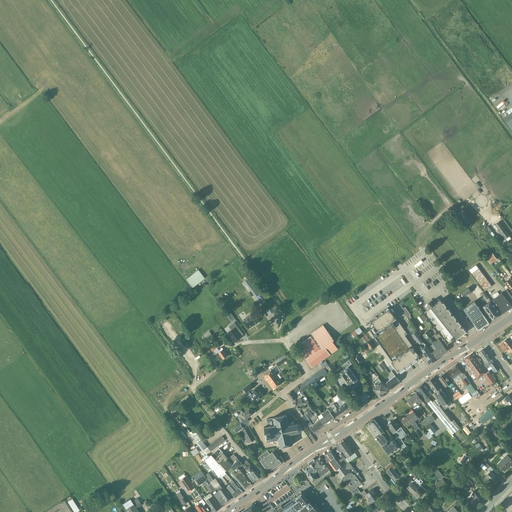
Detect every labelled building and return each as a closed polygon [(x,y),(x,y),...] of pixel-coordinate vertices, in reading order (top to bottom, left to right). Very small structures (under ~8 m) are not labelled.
[(511,111),(503,119),(506,122),(510,129),(511,127),(511,111)] [(470,222),(463,213),(458,217),(465,226),(470,222)] [(497,230),(505,240),(510,236),(499,222),(495,225),(498,230),(497,230)] [(491,264),(497,260),(493,253),(486,258),(491,264)] [(492,286),(476,265),(469,270),(485,291),(492,286)] [(198,270),(186,279),(193,287),(204,278),(198,270)] [(244,282),(256,297),(262,293),(250,277),(244,282)] [(461,293),(464,297),(471,291),(469,287),(461,293)] [(492,300),(503,314),(511,307),(511,303),(503,292),(492,300)] [(449,324),(456,319),(441,300),(432,306),(429,302),(425,306),(428,309),(423,313),(437,333),(438,333),(449,324)] [(464,309),(473,322),(479,330),(489,323),(474,301),(464,309)] [(492,320),(501,314),(491,301),(483,307),(492,320)] [(274,306),(266,311),(269,315),(277,310),(274,306)] [(406,307),(404,308),(402,310),(407,317),(410,315),(411,315),(406,307)] [(392,361),(399,372),(405,368),(411,364),(417,359),(416,357),(419,356),(420,356),(405,335),(407,334),(390,309),(372,321),(375,326),(370,330),(392,361)] [(246,317),(243,319),(249,328),(258,322),(253,313),(246,317)] [(465,331),(456,319),(449,324),(458,337),(465,331)] [(235,343),(241,338),(237,332),(240,330),(234,323),(229,327),(232,331),(228,334),(235,343)] [(458,337),(449,324),(438,333),(448,345),(448,344),(450,343),(449,342),(453,340),(454,341),(456,339),(458,337)] [(306,359),(307,359),(313,367),(330,355),(338,349),(332,341),(334,340),(323,325),(312,333),(313,335),(311,337),(301,344),(306,350),(304,351),(307,355),(305,356),(305,357),(306,359)] [(209,331),(203,335),(206,340),(213,335),(209,331)] [(428,331),(420,336),(425,342),(428,346),(433,342),(430,338),(428,340),(427,339),(432,336),(428,331)] [(357,334),(353,336),(354,337),(355,337),(360,344),(360,345),(361,344),(361,343),(366,340),(365,339),(366,338),(363,335),(363,336),(361,332),(357,335),(357,334)] [(416,332),(412,335),(421,346),(420,347),(421,349),(420,350),(430,364),(437,360),(436,358),(427,345),(426,345),(423,341),(416,332)] [(360,344),(355,337),(354,337),(352,339),(351,338),(350,339),(348,340),(354,349),(355,348),(360,344)] [(429,347),(433,352),(437,358),(447,351),(443,345),(439,339),(429,347)] [(511,345),(507,339),(500,345),(505,351),(507,350),(509,352),(511,349),(511,345)] [(354,349),(348,340),(346,341),(345,342),(346,343),(343,345),(348,353),(353,349),(354,349)] [(368,340),(365,344),(371,349),(374,345),(368,340)] [(217,348),(220,346),(217,342),(210,347),(213,352),(214,351),(217,348)] [(223,360),(223,359),(228,356),(223,349),(222,348),(220,349),(221,350),(219,351),(217,348),(214,351),(216,354),(215,355),(220,361),(223,360)] [(486,363),(491,359),(484,349),(479,353),(486,362),(486,363)] [(369,354),(367,355),(368,355),(373,362),(374,364),(377,361),(376,360),(379,358),(377,355),(377,354),(375,351),(375,352),(374,351),(369,354)] [(487,372),(485,369),(473,352),(462,360),(468,368),(475,376),(478,379),(487,372)] [(275,361),(278,366),(288,359),(285,354),(275,361)] [(363,358),(362,359),(368,368),(371,365),(370,364),(373,362),(368,355),(363,358)] [(361,360),(356,364),(361,371),(364,369),(365,370),(368,368),(362,359),(360,360),(361,360)] [(486,363),(486,362),(485,363),(484,364),(487,368),(490,365),(495,372),(500,369),(494,361),(494,362),(492,360),(491,359),(486,363)] [(263,370),(268,366),(263,361),(259,364),(263,370)] [(337,370),(332,363),(326,367),(330,374),(337,370)] [(448,371),(453,379),(453,378),(456,383),(459,380),(461,379),(466,386),(471,383),(464,373),(463,374),(457,365),(456,365),(451,369),(448,371)] [(339,374),(345,382),(343,383),(345,387),(347,386),(348,386),(358,379),(348,367),(339,374)] [(269,383),(278,376),(273,370),(264,376),(269,383)] [(324,375),(320,370),(315,374),(319,379),(321,382),(326,379),(324,376),(324,375)] [(490,372),(484,376),(490,385),(496,380),(493,377),(490,372)] [(445,373),(439,378),(446,387),(452,382),(445,373)] [(283,383),(278,376),(269,383),(273,389),(283,383)] [(400,381),(395,376),(386,383),(391,389),(400,381)] [(310,378),(307,381),(310,386),(313,384),(315,382),(313,379),(312,377),(310,378)] [(373,381),(376,386),(373,389),(380,398),(384,395),(383,394),(385,393),(384,393),(388,390),(381,382),(378,377),(373,381)] [(454,400),(452,397),(453,397),(446,388),(443,390),(434,377),(427,382),(434,392),(437,391),(439,393),(437,394),(439,397),(437,398),(445,409),(453,403),(452,402),(454,400)] [(307,381),(302,384),(304,387),(306,390),(308,388),(311,386),(310,386),(307,381)] [(168,396),(170,401),(178,398),(177,397),(181,396),(179,392),(180,391),(178,386),(177,386),(175,382),(171,384),(171,383),(158,389),(158,390),(160,390),(161,394),(170,390),(172,394),(168,396)] [(246,393),(254,387),(251,383),(243,389),(246,393)] [(445,409),(437,398),(433,402),(431,400),(432,399),(431,398),(430,399),(428,397),(432,394),(424,383),(416,389),(427,403),(452,434),(460,428),(445,409)] [(466,387),(472,394),(476,391),(470,384),(466,387)] [(491,392),(493,394),(500,388),(498,385),(491,392)] [(253,400),(254,399),(256,401),(263,396),(259,390),(257,387),(253,391),(255,393),(252,395),(249,392),(246,395),(250,400),(252,398),(253,400)] [(299,394),(296,396),(293,390),(287,394),(292,401),(298,398),(300,396),(299,394)] [(459,391),(453,395),(454,396),(456,399),(462,395),(460,392),(459,391)] [(347,408),(350,405),(346,399),(342,394),(342,395),(340,392),(337,394),(340,399),(343,402),(347,408)] [(412,396),(419,405),(423,401),(416,393),(412,396)] [(508,403),(510,401),(511,404),(511,393),(506,397),(504,395),(497,400),(499,403),(504,399),(508,403)] [(419,405),(412,396),(408,399),(414,408),(419,405)] [(301,408),(306,404),(309,402),(307,399),(303,402),(301,398),(297,401),(293,403),(297,410),(301,408)] [(340,399),(338,401),(340,404),(338,405),(342,412),(347,408),(343,402),(340,399)] [(342,412),(338,405),(336,407),(334,403),(331,406),(337,415),(342,412)] [(316,413),(317,414),(320,419),(324,424),(334,417),(328,409),(324,412),(323,413),(319,407),(315,410),(316,413)] [(249,421),(247,418),(253,413),(250,408),(242,414),(243,417),(241,419),(245,425),(249,421)] [(491,409),(479,418),(483,424),(495,415),(491,409)] [(314,411),(311,413),(309,410),(307,412),(307,413),(303,416),(306,421),(317,414),(316,413),(314,411)] [(413,411),(407,416),(412,422),(418,417),(413,411)] [(279,416),(274,417),(274,418),(273,418),(266,420),(267,424),(270,424),(271,426),(270,426),(264,428),(265,431),(267,438),(268,442),(274,440),(278,439),(280,447),(285,446),(286,448),(288,448),(288,446),(293,445),(293,444),(291,434),(300,432),(302,429),(301,425),(298,423),(289,425),(287,415),(287,414),(287,415),(286,414),(286,415),(281,416),(281,414),(278,414),(279,416)] [(317,414),(306,421),(310,426),(320,419),(317,414)] [(427,418),(431,423),(436,420),(432,415),(427,418)] [(412,422),(407,416),(402,420),(407,426),(412,422)] [(431,423),(427,418),(422,422),(432,434),(436,431),(431,424),(431,423)] [(320,419),(310,426),(314,432),(325,425),(324,424),(320,419)] [(371,421),(371,422),(366,425),(376,437),(385,449),(389,455),(400,448),(393,438),(388,441),(383,435),(385,433),(383,431),(384,431),(374,419),(374,420),(373,419),(371,420),(371,421)] [(400,426),(398,423),(397,424),(395,419),(391,422),(391,421),(390,421),(389,422),(388,423),(389,423),(388,424),(391,428),(390,428),(392,432),(396,437),(404,432),(400,426)] [(241,424),(234,429),(237,433),(243,428),(241,424)] [(249,427),(242,431),(248,443),(256,439),(249,427)] [(358,431),(353,436),(356,440),(356,439),(358,442),(360,446),(361,445),(362,447),(376,467),(390,456),(388,453),(387,454),(373,436),(372,437),(364,427),(362,428),(358,431)] [(208,447),(211,452),(226,441),(222,436),(208,447)] [(203,450),(207,447),(201,439),(197,442),(203,450)] [(349,462),(346,458),(354,452),(345,439),(337,445),(333,448),(333,449),(332,450),(340,461),(345,458),(348,463),(349,462)] [(225,471),(233,464),(228,458),(223,453),(219,448),(212,455),(219,463),(220,464),(219,464),(225,471)] [(327,452),(326,453),(328,455),(325,457),(327,461),(328,461),(340,478),(342,478),(355,497),(361,493),(357,487),(362,484),(360,481),(362,480),(349,462),(348,463),(345,458),(340,461),(332,450),(330,450),(330,449),(327,452)] [(260,456),(262,459),(260,461),(268,472),(279,464),(281,465),(284,463),(279,456),(279,457),(274,451),(270,454),(268,450),(260,456)] [(507,455),(502,461),(498,465),(504,470),(509,465),(510,466),(511,463),(511,454),(510,452),(507,454),(507,455)] [(227,487),(236,497),(243,491),(239,487),(240,486),(225,471),(219,464),(220,464),(219,463),(211,455),(205,461),(219,480),(223,477),(229,484),(228,485),(228,486),(227,487)] [(320,456),(312,462),(321,476),(330,470),(320,456)] [(242,464),(240,462),(238,459),(238,460),(234,463),(233,464),(225,471),(240,486),(242,485),(245,489),(253,483),(247,476),(239,466),(242,464)] [(239,466),(243,471),(247,476),(247,475),(253,482),(260,477),(254,470),(250,465),(247,460),(243,463),(242,464),(239,466)] [(481,462),(488,469),(490,466),(484,460),(481,462)] [(219,480),(212,471),(205,461),(201,464),(208,472),(209,472),(215,479),(214,479),(208,473),(205,475),(213,486),(225,502),(232,498),(224,486),(222,488),(217,481),(219,480)] [(321,476),(312,462),(303,468),(313,481),(321,476)] [(392,463),(385,468),(387,471),(386,471),(390,476),(390,475),(394,480),(399,476),(394,469),(396,467),(392,463)] [(420,469),(416,465),(412,469),(416,473),(420,469)] [(201,471),(193,476),(199,485),(207,479),(201,471)] [(486,476),(494,484),(498,479),(490,471),(486,476)] [(192,489),(195,488),(191,482),(187,476),(184,478),(181,480),(185,485),(189,491),(192,489)] [(407,484),(409,486),(407,487),(405,489),(409,493),(411,491),(412,493),(418,488),(424,482),(420,479),(419,480),(417,478),(413,481),(411,480),(407,484)] [(443,478),(435,484),(439,489),(446,483),(445,481),(446,480),(444,478),(443,479),(443,478)] [(466,484),(472,490),(474,487),(472,485),(473,484),(470,480),(466,484)] [(418,488),(412,493),(414,495),(412,497),(415,500),(418,498),(417,498),(422,493),(422,492),(425,490),(422,488),(420,490),(418,488)] [(361,493),(355,497),(357,499),(360,498),(361,499),(366,495),(371,503),(379,497),(373,489),(366,494),(364,490),(361,493)] [(177,494),(181,500),(182,499),(185,504),(188,502),(185,497),(180,490),(176,493),(177,494)] [(469,503),(471,501),(473,504),(479,498),(473,491),(468,497),(466,495),(463,498),(469,503)] [(100,495),(105,502),(110,499),(105,492),(100,495)] [(278,508),(272,511),(322,511),(315,503),(314,504),(310,500),(309,501),(302,492),(294,497),(294,498),(283,506),(282,505),(278,508)] [(204,498),(206,501),(213,511),(214,511),(221,508),(213,496),(211,493),(204,498)] [(142,505),(137,498),(134,501),(136,504),(135,504),(137,508),(142,505)] [(199,511),(209,511),(211,511),(208,508),(209,507),(202,498),(198,502),(199,503),(195,506),(199,511)] [(68,502),(74,511),(77,511),(80,510),(72,499),(68,502)] [(138,511),(134,504),(130,499),(123,504),(126,509),(127,511),(138,511)] [(345,507),(348,511),(355,505),(354,504),(355,503),(353,500),(345,507)] [(457,504),(447,511),(441,511),(433,503),(427,509),(429,511),(459,511),(462,509),(457,504)]
